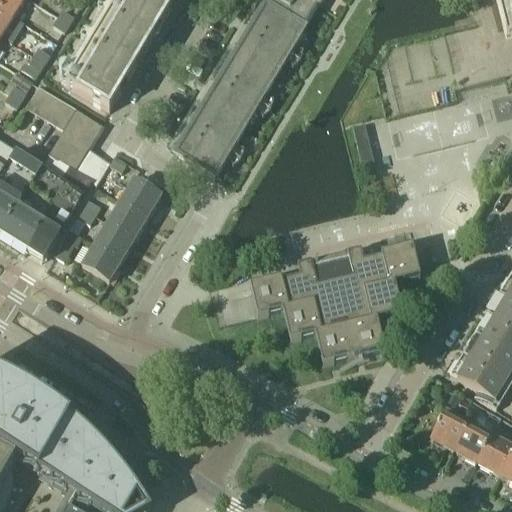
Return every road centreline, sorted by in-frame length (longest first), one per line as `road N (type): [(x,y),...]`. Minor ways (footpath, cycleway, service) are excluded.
road 1 (residential): [(121,362),(140,314),(208,203),(122,141),(209,0)]
road 2 (residential): [(511,213),(369,460)]
road 3 (tertiary): [(0,328),(130,420),(148,446)]
road 4 (residential): [(0,367),(118,438),(148,446)]
road 5 (tertiary): [(121,362),(0,287)]
road 6 (tertiary): [(249,405),(121,362)]
road 7 (tertiary): [(369,460),(249,405)]
